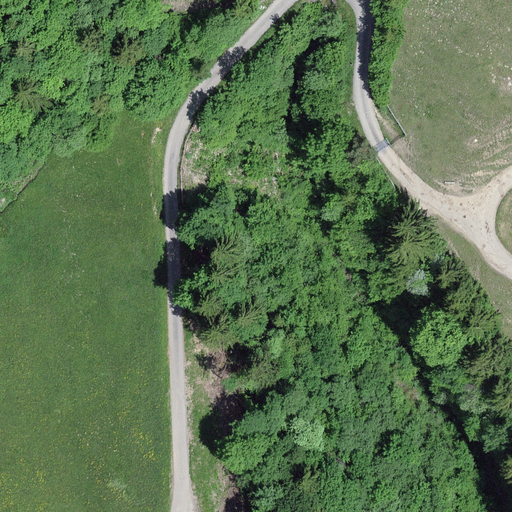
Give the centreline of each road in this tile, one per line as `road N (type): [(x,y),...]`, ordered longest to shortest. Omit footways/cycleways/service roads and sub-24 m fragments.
road 1 (track): [(181,511),(173,161),(201,87),(288,0)]
road 2 (track): [(372,0),(363,65),(379,142),(429,196),(485,219)]
